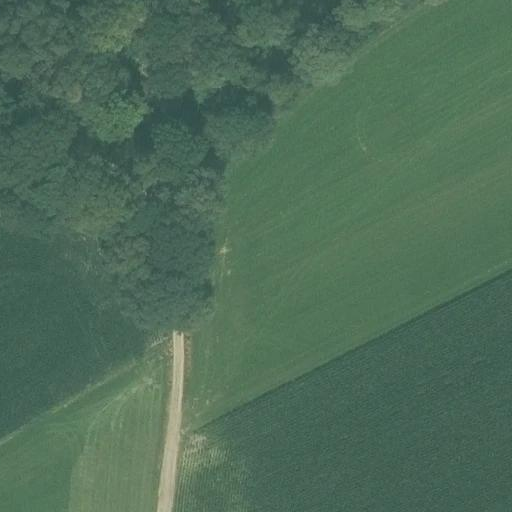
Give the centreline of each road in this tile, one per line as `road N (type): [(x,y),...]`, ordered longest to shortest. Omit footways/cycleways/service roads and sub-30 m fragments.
road 1 (track): [(163,511),(179,343),(160,224)]
road 2 (track): [(160,224),(158,166),(202,0)]
road 3 (track): [(0,110),(142,189),(160,224)]
road 4 (track): [(181,0),(0,87)]
